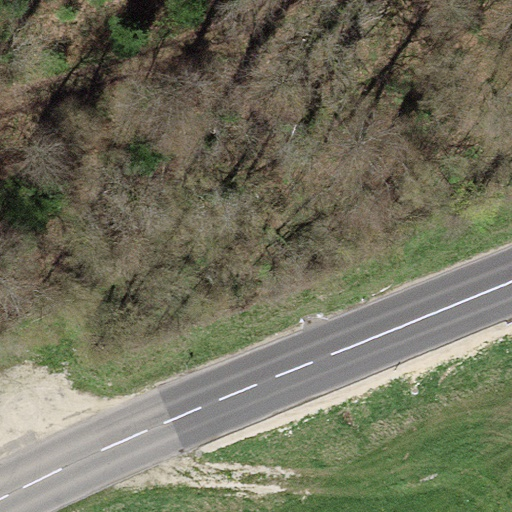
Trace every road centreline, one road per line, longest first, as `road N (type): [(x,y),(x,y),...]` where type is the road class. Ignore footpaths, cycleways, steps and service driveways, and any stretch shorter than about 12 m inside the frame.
road 1 (secondary): [(511,277),(0,498)]
road 2 (track): [(0,117),(298,0)]
